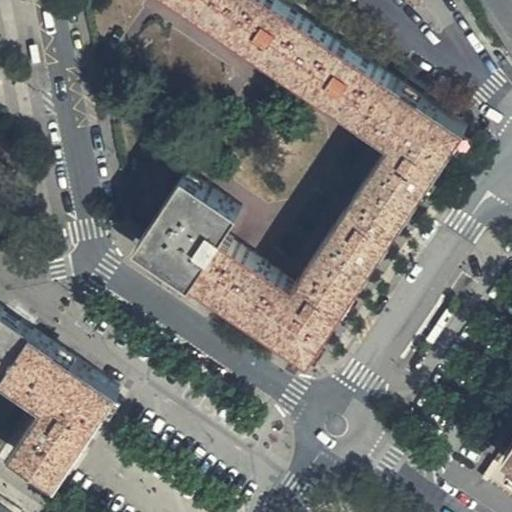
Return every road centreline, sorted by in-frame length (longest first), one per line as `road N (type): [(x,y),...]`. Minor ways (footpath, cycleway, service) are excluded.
road 1 (unclassified): [(510,181),(469,222),(351,405)]
road 2 (unclassified): [(317,409),(97,260)]
road 3 (unclassified): [(97,260),(50,0)]
road 4 (residential): [(511,107),(364,0)]
road 5 (unclassified): [(467,511),(359,436)]
